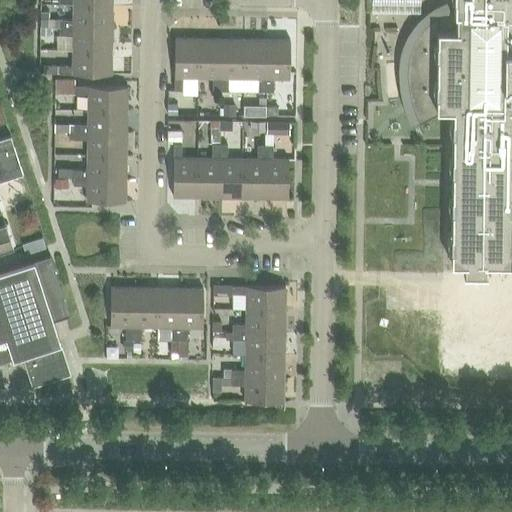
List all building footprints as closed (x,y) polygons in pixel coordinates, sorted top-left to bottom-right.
[(509,263),(511,123),(511,0),(453,0),(453,13),(443,13),(440,13),(440,30),(436,30),(420,30),(415,37),(411,45),(408,52),(406,61),(406,77),(408,94),(412,110),(416,118),(437,109),(452,109),(450,263),(463,263),(462,274),(503,274),(503,263),(509,263)] [(111,4),(72,4),(72,20),(59,19),(59,27),(111,27),(111,4)] [(39,19),(48,19),(48,11),(40,11),(39,19)] [(50,35),(50,27),(39,27),(39,35),(50,35)] [(111,27),(59,27),(58,35),(72,35),(72,50),(111,50),(111,27)] [(197,77),(197,38),(174,38),(173,90),(182,90),(182,77),(197,77)] [(220,38),(197,38),(197,77),(212,77),(212,91),(219,91),(220,38)] [(220,38),(219,91),(227,91),(227,77),(242,77),(243,39),(220,38)] [(243,39),(242,77),(258,78),(257,91),(265,91),(266,39),(243,39)] [(289,39),(266,39),(265,91),(273,92),(273,78),(289,78),(289,39)] [(58,73),(110,73),(111,50),(72,50),(72,65),(58,65),(58,66),(58,73)] [(42,73),(58,73),(58,66),(58,65),(43,65),(42,73)] [(54,80),(54,93),(67,93),(67,80),(55,80),(54,80)] [(87,94),(87,109),(126,109),(126,85),(74,85),(74,94),(87,94)] [(235,115),(236,103),(222,103),(222,115),(235,115)] [(167,114),(177,114),(177,104),(167,104),(167,114)] [(253,115),(264,115),(265,106),(265,105),(248,104),(247,115),(253,115)] [(265,106),(264,115),(277,115),(277,106),(265,106)] [(126,109),(87,109),(87,124),(73,124),(73,131),(126,131),(126,109)] [(219,121),(219,130),(232,130),(232,121),(219,121)] [(250,132),(266,132),(266,121),(250,121),(250,132)] [(266,133),(289,133),(289,122),(266,121),(266,133)] [(69,132),(69,131),(69,123),(53,123),(53,131),(68,132),(69,132)] [(209,144),(211,144),(219,144),(219,127),(210,127),(209,144)] [(181,130),(167,130),(167,141),(181,141),(181,130)] [(126,131),(73,131),(73,139),(87,139),(86,154),(125,154),(126,131)] [(0,138),(0,181),(23,174),(10,136),(0,138)] [(195,196),(196,157),(181,157),(181,144),(173,143),(172,196),(195,196)] [(195,196),(218,197),(219,144),(211,144),(211,158),(196,157),(195,196)] [(227,144),(219,144),(218,197),(241,197),(242,158),(226,158),(227,144)] [(257,158),(242,158),(241,197),(264,197),(265,145),(257,144),(257,158)] [(272,145),(265,145),(264,197),(287,197),(288,159),(272,158),(272,145)] [(72,169),(72,177),(125,177),(125,154),(86,154),(86,170),(72,169)] [(64,177),(72,177),(72,169),(72,167),(57,167),(56,177),(64,177)] [(53,188),(64,188),(64,177),(56,177),(53,177),(53,188)] [(125,177),(72,177),(72,179),(72,185),(86,185),(86,201),(125,201),(125,177)] [(0,253),(13,249),(0,210),(0,253)] [(0,271),(0,362),(10,359),(21,355),(60,343),(53,321),(65,317),(69,315),(50,256),(49,255),(0,271)] [(424,302),(420,284),(404,288),(408,306),(424,302)] [(212,285),(212,293),(232,294),(232,286),(212,285)] [(245,294),(245,309),(284,309),(284,286),(232,286),(232,294),(245,294)] [(125,326),(125,339),(132,340),(133,287),(110,287),(109,326),(125,326)] [(156,287),(133,287),(132,340),(140,340),(140,326),(156,326),(156,287)] [(156,287),(156,326),(170,326),(170,340),(178,340),(179,288),(156,287)] [(178,340),(186,340),(186,327),(202,327),(202,288),(179,288),(178,340)] [(511,379),(511,295),(430,294),(429,378),(511,379)] [(284,309),(245,309),(245,324),(231,324),(231,331),(284,332),(284,309)] [(220,321),(212,321),(212,331),(220,331),(220,321)] [(245,339),(245,354),(283,355),(284,332),(231,331),(231,339),(245,339)] [(122,350),(132,350),(132,342),(132,340),(125,339),(122,339),(122,350)] [(170,359),(178,359),(178,340),(170,340),(170,359)] [(178,359),(187,359),(187,340),(186,340),(178,340),(178,359)] [(21,355),(31,386),(70,373),(60,343),(21,355)] [(231,369),(231,377),(283,378),(283,355),(245,354),(244,370),(231,369)] [(222,369),(222,377),(231,377),(231,369),(222,369)] [(283,378),(231,377),(231,385),(244,385),(244,401),(283,401),(283,378)]
